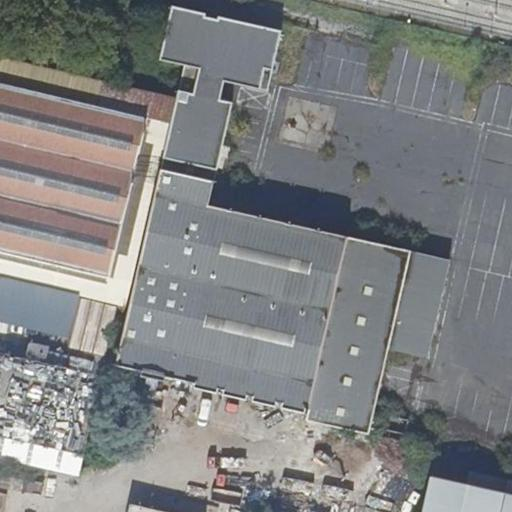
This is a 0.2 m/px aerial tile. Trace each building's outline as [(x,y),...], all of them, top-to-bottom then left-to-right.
[(185,65),(178,98),(165,156),(219,168),(235,104),(217,100),(222,80),(258,89),(268,52),(275,54),(281,30),(171,4),(159,58),(185,65)] [(0,251),(133,283),(170,123),(0,82),(0,251)] [(162,169),(217,180),(219,168),(165,156),(162,169)] [(373,434),(412,248),(211,205),(217,180),(162,169),(142,257),(334,299),(310,407),(307,419),(308,420),(373,434)] [(116,366),(310,407),(334,299),(142,257),(129,313),(127,313),(116,366)] [(116,303),(0,277),(0,459),(78,476),(116,303)] [(446,478),(450,454),(438,451),(436,458),(432,478),(434,478),(430,499),(428,499),(428,501),(429,501),(426,511),(511,511),(511,479),(509,492),(446,478)]
